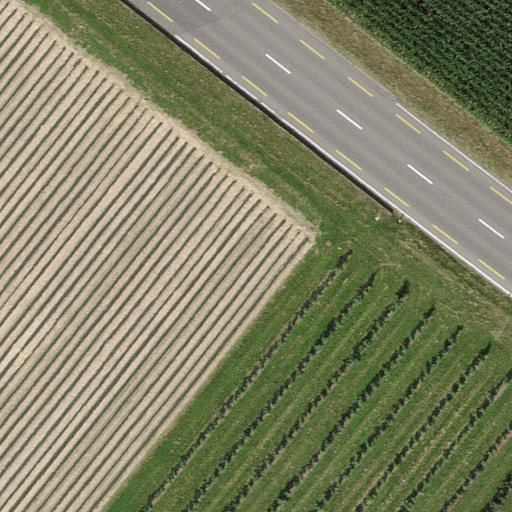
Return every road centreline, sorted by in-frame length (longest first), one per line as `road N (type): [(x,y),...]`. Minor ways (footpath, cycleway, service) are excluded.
road 1 (track): [(511,344),(67,0)]
road 2 (primary): [(511,244),(196,0)]
